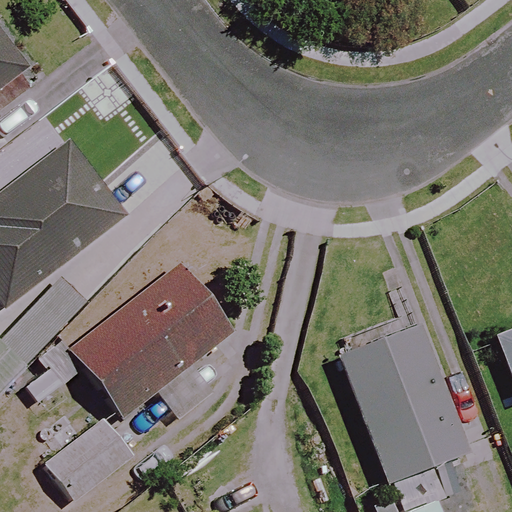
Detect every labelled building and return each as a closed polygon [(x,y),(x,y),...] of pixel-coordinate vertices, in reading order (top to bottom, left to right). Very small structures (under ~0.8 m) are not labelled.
[(0,94),(25,76),(0,41),(0,94)] [(62,151),(0,198),(0,311),(1,312),(117,223),(62,151)] [(227,336),(176,271),(66,356),(117,423),(158,391),(180,420),(206,399),(183,370),(227,336)] [(407,511),(442,499),(431,470),(463,458),(417,330),(332,361),(379,489),(391,485),(400,511),(407,511)] [(511,332),(492,340),(511,394),(511,332)] [(129,461),(102,426),(44,472),(70,506),(129,461)]
